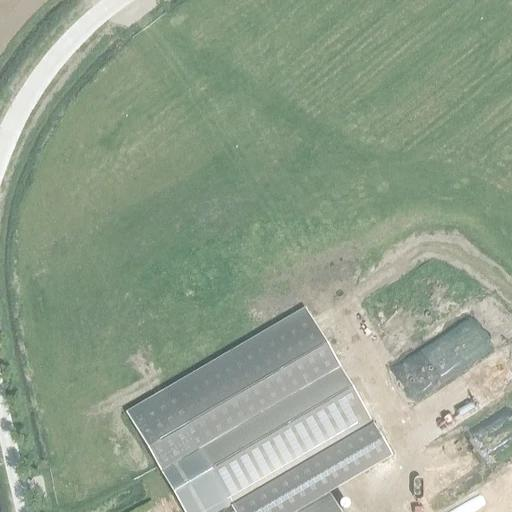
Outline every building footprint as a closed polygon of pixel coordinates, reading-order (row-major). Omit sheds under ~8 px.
[(443,263),(382,293),(390,311),(452,281),(443,263)] [(165,396),(127,418),(159,472),(173,496),(182,511),(232,511),(312,466),(374,429),(311,321),(307,313),(165,396)] [(511,338),(475,382),(499,402),(511,386),(511,338)] [(511,408),(422,467),(437,490),(511,442),(511,408)] [(339,511),(328,493),(296,511),(339,511)]
